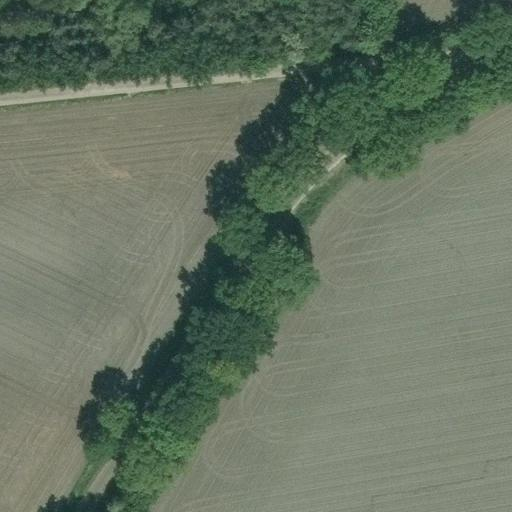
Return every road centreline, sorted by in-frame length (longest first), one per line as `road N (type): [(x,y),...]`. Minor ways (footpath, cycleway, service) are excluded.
road 1 (residential): [(407,68),(311,164),(79,511)]
road 2 (residential): [(0,110),(407,68)]
